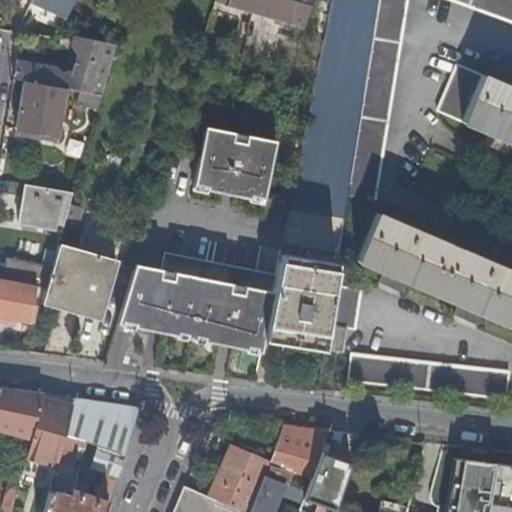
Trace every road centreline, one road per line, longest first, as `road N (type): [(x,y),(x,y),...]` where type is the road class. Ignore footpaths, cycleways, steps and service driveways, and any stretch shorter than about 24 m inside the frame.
road 1 (unknown): [(511,239),(406,190),(392,165),(429,41),(450,32),(511,53)]
road 2 (residential): [(176,393),(511,435)]
road 3 (residential): [(176,393),(0,369)]
road 4 (residential): [(139,511),(176,393)]
